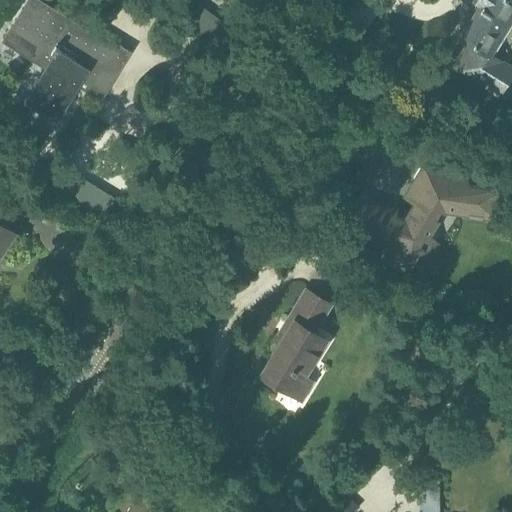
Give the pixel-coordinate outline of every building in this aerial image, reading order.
[(26,0),(1,42),(44,69),(23,102),(56,122),(83,78),(106,93),(131,52),(100,33),(98,36),(40,0),(26,0)] [(460,38),(467,42),(451,67),(499,97),(511,77),(511,64),(504,60),(503,61),(491,54),(511,20),(511,0),(477,0),(477,1),(476,1),(465,19),(470,22),(460,38)] [(467,175),(449,172),(447,184),(444,183),(444,181),(443,179),(442,177),(440,176),(439,174),(437,173),(435,172),(433,172),(431,172),(428,173),(426,173),(425,174),(423,176),(421,177),(420,179),(420,181),(419,183),(419,185),(420,188),(420,190),(421,192),(423,193),(422,195),(418,193),(414,200),(417,202),(405,221),(391,218),(392,214),(354,204),(347,232),(391,244),(384,256),(406,269),(418,250),(429,257),(436,245),(425,238),(443,209),(490,216),(491,212),(494,213),(497,195),(493,194),(494,191),(465,186),(467,175)] [(0,254),(14,233),(0,224),(0,254)] [(285,322),(290,325),(260,375),(303,401),(315,381),(307,376),(330,340),(316,331),(332,306),(305,289),(285,322)] [(463,338),(485,350),(493,335),(471,323),(463,338)] [(468,415),(497,384),(479,367),(450,398),(468,415)]
